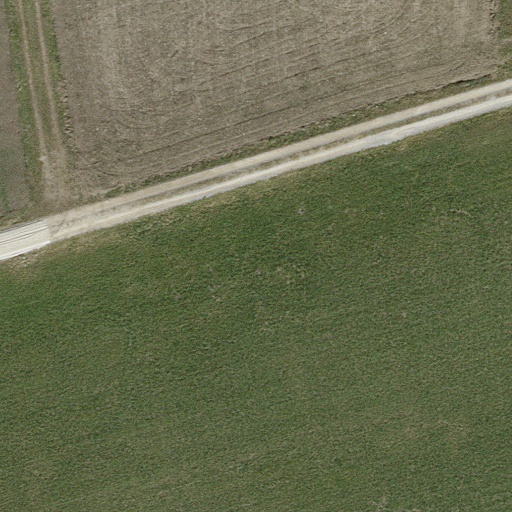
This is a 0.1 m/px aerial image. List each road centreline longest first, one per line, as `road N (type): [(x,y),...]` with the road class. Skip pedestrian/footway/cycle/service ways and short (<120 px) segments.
road 1 (track): [(0,248),(511,94)]
road 2 (track): [(66,228),(33,0)]
